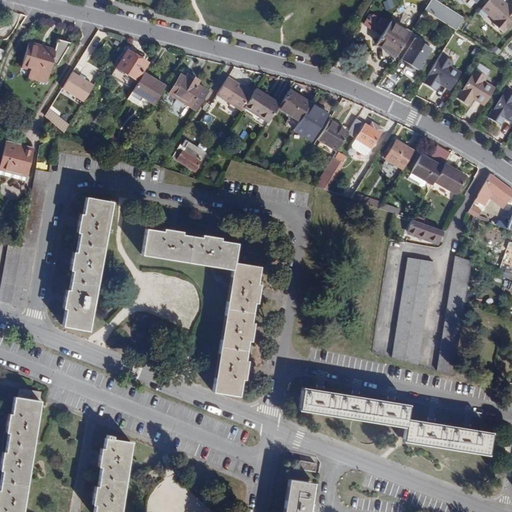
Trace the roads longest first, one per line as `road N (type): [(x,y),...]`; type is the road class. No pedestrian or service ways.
road 1 (residential): [(31,332),(62,176),(277,207),(296,221),(281,359)]
road 2 (tertiary): [(32,0),(331,81),(511,175)]
road 3 (residential): [(31,332),(270,427)]
road 4 (residential): [(281,359),(511,417)]
road 5 (residential): [(337,454),(486,511)]
